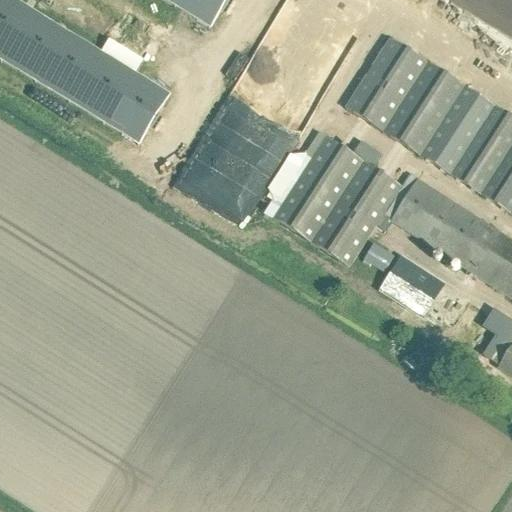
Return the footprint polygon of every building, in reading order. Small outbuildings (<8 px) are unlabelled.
[(8,0),(0,0),(0,64),(138,149),(169,97),(8,0)] [(158,0),(210,31),(229,0),(158,0)] [(511,221),(511,124),(389,46),(345,115),(511,221)] [(177,123),(167,147),(159,144),(152,164),(171,172),(188,128),(177,123)] [(239,228),(288,144),(276,138),(228,222),(239,228)] [(217,162),(206,158),(188,209),(212,218),(238,144),(225,140),(217,162)] [(349,271),(402,191),(327,141),(274,222),(349,271)] [(375,172),(381,164),(360,150),(354,158),(375,172)] [(511,304),(511,244),(418,184),(391,226),(511,304)] [(394,264),(372,249),(362,265),(384,279),(394,264)] [(424,321),(444,289),(399,261),(379,293),(424,321)] [(358,283),(346,299),(388,332),(401,316),(358,283)] [(511,351),(498,373),(511,381),(511,351)] [(482,379),(475,390),(500,408),(508,397),(482,379)]
